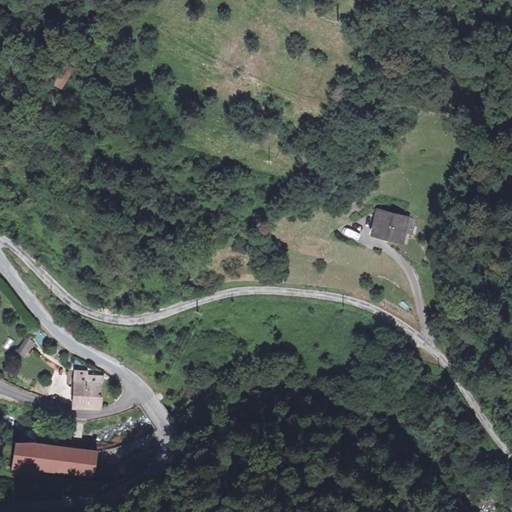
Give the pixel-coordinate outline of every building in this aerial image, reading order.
[(72,71),(58,61),(45,78),(59,88),(72,71)] [(404,245),(409,216),(375,207),(367,234),(404,245)] [(346,227),(344,234),(359,238),(361,232),(346,227)] [(35,341),(28,336),(19,348),(26,353),(35,341)] [(104,377),(76,375),(75,402),(102,403),(104,377)] [(94,456),(82,452),(66,450),(18,445),(17,453),(16,460),(12,467),(9,474),(24,475),(37,473),(40,471),(90,480),(93,468),(94,456)]
